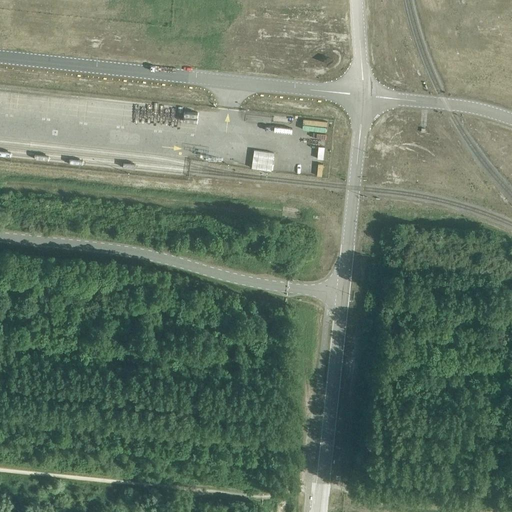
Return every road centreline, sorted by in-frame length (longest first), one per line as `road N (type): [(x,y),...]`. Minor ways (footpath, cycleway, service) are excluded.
road 1 (unclassified): [(364,96),(0,57)]
road 2 (unclassified): [(342,295),(232,280),(134,251),(0,237)]
road 3 (tertiary): [(319,511),(342,295)]
road 4 (tertiary): [(342,295),(364,96)]
road 5 (unclassified): [(511,120),(458,105),(364,96)]
road 6 (track): [(321,487),(373,504),(451,511)]
